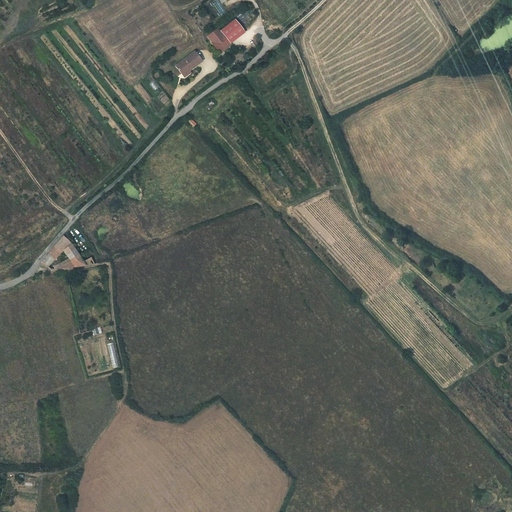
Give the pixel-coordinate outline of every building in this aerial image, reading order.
[(235,19),(219,30),(227,40),(243,30),(235,19)] [(217,27),(208,33),(213,39),(219,47),(221,49),(230,43),(227,40),(219,30),(217,27)] [(213,39),(211,41),(217,48),(219,47),(213,39)] [(180,72),(185,68),(186,70),(200,59),(193,50),(174,65),(180,72)] [(187,121),(193,127),(196,124),(190,118),(187,121)] [(56,265),(55,270),(95,264),(90,256),(82,261),(71,244),(63,235),(38,263),(45,268),(60,253),(60,251),(63,249),(72,260),(56,265)] [(113,342),(107,344),(113,367),(119,366),(113,342)]
